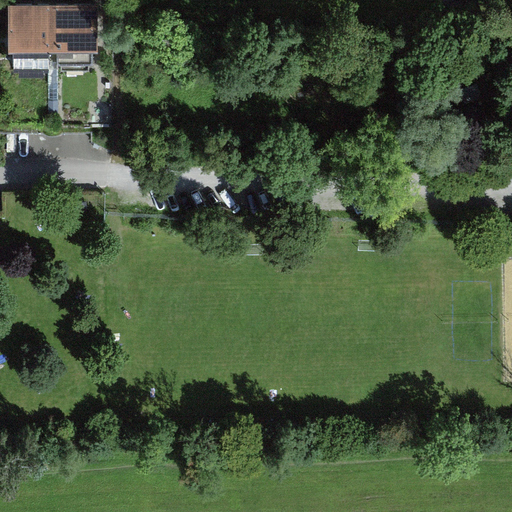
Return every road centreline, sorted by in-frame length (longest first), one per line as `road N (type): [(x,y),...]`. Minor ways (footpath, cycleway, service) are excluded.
road 1 (track): [(511,461),(0,479)]
road 2 (track): [(511,185),(111,176)]
